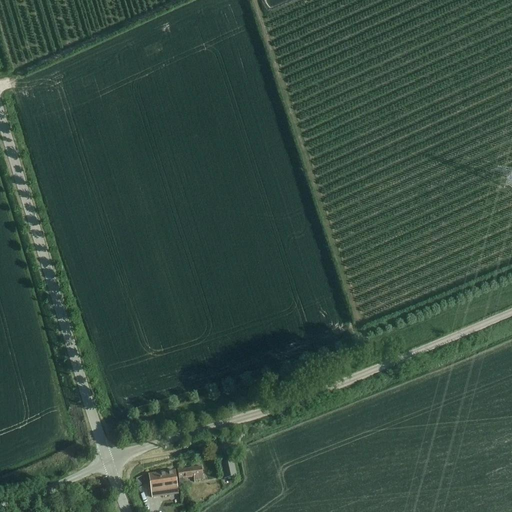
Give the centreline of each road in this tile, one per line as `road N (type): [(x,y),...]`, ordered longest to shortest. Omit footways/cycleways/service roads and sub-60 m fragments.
road 1 (unclassified): [(110,463),(345,384),(511,314)]
road 2 (tertiary): [(110,463),(0,115)]
